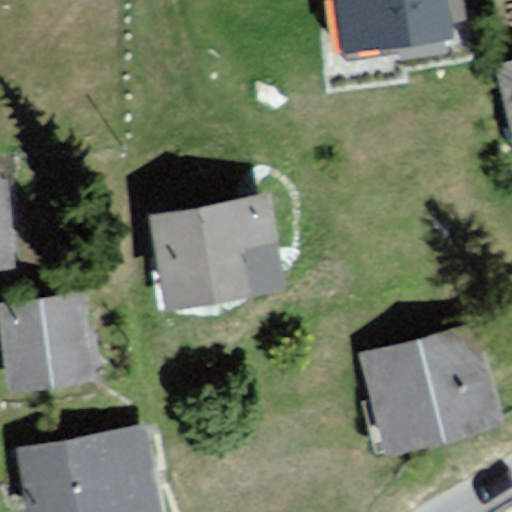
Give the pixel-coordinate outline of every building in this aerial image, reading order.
[(367,0),(270,0),(273,46),(370,40),(367,0)] [(511,27),(416,47),(436,144),(511,128),(511,27)] [(210,175),(73,195),(88,299),(181,286),(188,248),(220,243),(210,175)] [(18,288),(0,289),(0,381),(25,380),(18,288)] [(422,416),(402,320),(290,344),(311,440),(422,416)] [(104,511),(94,423),(0,434),(0,511),(104,511)]
